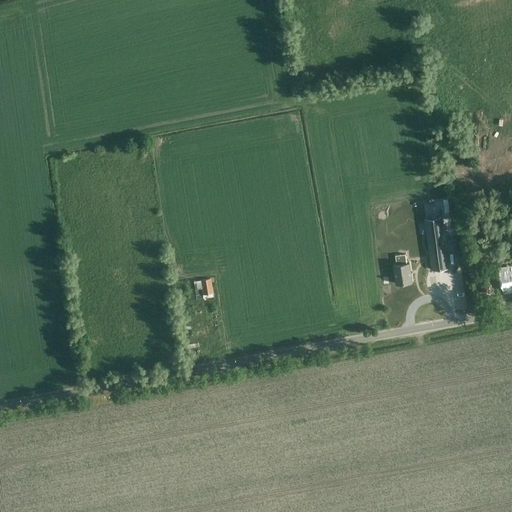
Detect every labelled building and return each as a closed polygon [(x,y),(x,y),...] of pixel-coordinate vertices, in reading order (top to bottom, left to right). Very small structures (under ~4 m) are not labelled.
[(442,218),(426,220),(433,269),(449,267),(442,218)] [(503,254),(511,252),(511,241),(501,243),(503,254)] [(394,265),(397,284),(412,282),(409,263),(407,263),(405,254),(395,255),(397,264),(394,265)] [(511,265),(498,269),(503,294),(511,292),(511,265)] [(202,295),(213,293),(210,278),(200,280),(202,295)]
